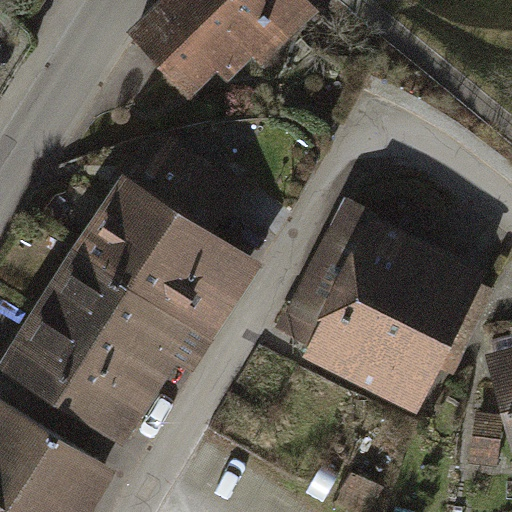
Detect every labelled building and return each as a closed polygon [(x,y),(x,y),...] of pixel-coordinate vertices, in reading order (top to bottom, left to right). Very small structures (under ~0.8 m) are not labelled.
[(316,0),(173,0),(137,38),(203,102),(222,82),(231,91),(260,62),(268,70),(327,10),(316,0)] [(130,184),(15,369),(126,440),(179,357),(195,366),(237,303),(230,298),(249,268),(196,219),(210,195),(229,207),(244,183),(165,134),(130,184)] [(314,269),(348,286),(379,224),(346,207),(314,269)] [(329,325),(316,352),(419,402),(482,273),(379,224),(348,286),(329,325)] [(278,329),(316,352),(329,325),(291,304),(278,329)] [(511,375),(499,379),(511,433),(511,375)] [(93,511),(117,470),(1,400),(0,401),(0,511),(93,511)] [(501,415),(481,412),(475,461),(496,464),(501,415)] [(373,511),(386,487),(354,473),(341,502),(362,511),(373,511)]
